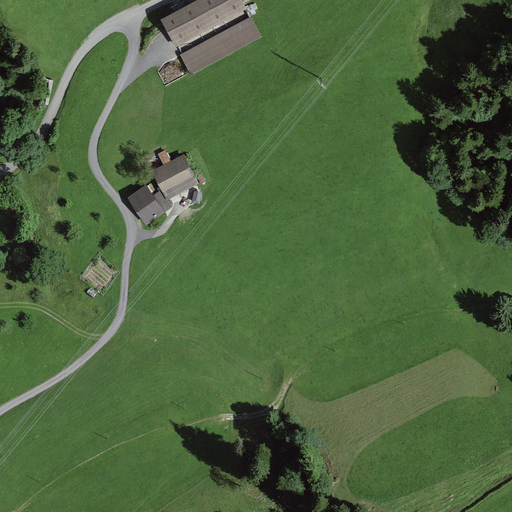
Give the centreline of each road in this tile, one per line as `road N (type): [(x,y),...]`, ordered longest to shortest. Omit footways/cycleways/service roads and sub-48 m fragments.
road 1 (unclassified): [(135,13),(130,69),(92,145),(97,170),(131,224),(118,323),(73,369),(0,412)]
road 2 (unclassified): [(135,13),(89,41),(37,145),(0,173)]
